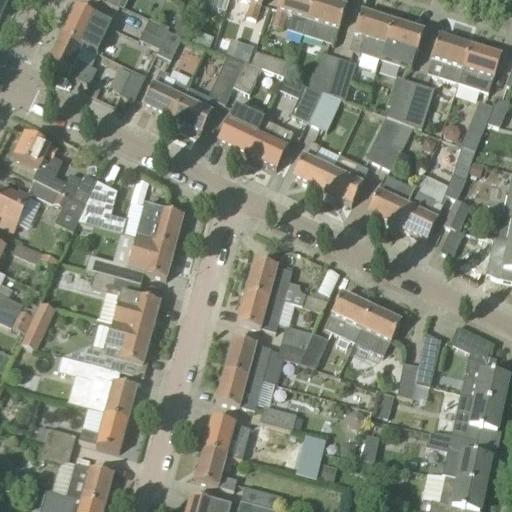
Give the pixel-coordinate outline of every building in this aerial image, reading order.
[(0,0),(0,22),(9,4),(0,0)] [(118,13),(122,4),(123,0),(87,0),(103,8),(104,6),(118,13)] [(231,0),(250,6),(246,21),(255,24),(259,9),(261,9),(263,0),(231,0)] [(287,34),(302,39),(314,1),(310,0),(280,0),(276,14),(277,14),(272,29),(282,32),(286,18),(292,20),(287,34)] [(345,11),(314,1),(302,39),(333,49),(337,34),(338,34),(345,11)] [(174,39),(180,42),(188,46),(192,36),(188,35),(196,12),(184,9),(176,31),(174,39)] [(60,40),(83,52),(96,59),(110,28),(97,22),(74,11),(60,40)] [(360,56),(381,62),(392,26),(360,16),(353,39),(355,39),(350,54),(359,57),(360,56)] [(163,43),(166,36),(169,31),(149,21),(143,34),(163,43)] [(392,26),(381,62),(380,64),(410,73),(414,58),(416,59),(423,36),(392,26)] [(163,43),(143,34),(138,45),(158,54),(163,43)] [(180,42),(174,39),(166,36),(163,43),(158,54),(156,59),(169,66),(180,42)] [(83,52),(60,40),(46,70),(88,90),(96,75),(76,65),(83,52)] [(469,50),(438,40),(430,64),(431,64),(427,79),(458,89),(469,50)] [(500,60),(469,50),(458,89),(487,98),(492,83),(493,83),(500,60)] [(255,56),(251,69),(260,73),(280,80),(285,68),(285,66),(255,56)] [(327,99),(338,63),(320,57),(308,93),(322,97),(327,99)] [(226,60),(215,84),(232,92),(244,67),(236,63),(226,60)] [(343,105),(355,69),(338,63),(327,99),(341,105),(343,105)] [(251,69),(244,67),(232,92),(247,99),(260,73),(251,69)] [(133,107),(141,89),(145,82),(130,75),(118,100),(133,107)] [(141,111),(170,125),(186,92),(173,86),(168,97),(161,94),(168,79),(159,75),(152,89),(141,111)] [(386,122),(403,128),(415,88),(395,82),(386,111),(389,112),(386,122)] [(415,88),(403,128),(420,135),(433,94),(415,88)] [(322,97),(308,93),(303,91),(290,119),(308,127),(322,97)] [(209,114),(213,105),(206,102),(186,92),(170,125),(200,139),(211,116),(209,114)] [(322,97),(308,127),(325,136),(339,104),(341,105),(327,99),(322,97)] [(492,112),(486,127),(498,133),(509,107),(496,102),(492,112)] [(460,151),(461,151),(473,156),(486,127),(492,112),(478,106),(460,151)] [(216,147),(246,161),(256,139),(263,125),(243,115),(234,110),(216,147)] [(380,170),(400,128),(384,122),(365,163),(380,170)] [(263,125),(256,139),(246,161),(275,175),(286,153),(285,152),(292,138),(263,125)] [(390,176),(412,132),(400,128),(380,170),(390,176)] [(52,164),(56,155),(24,140),(13,163),(36,175),(31,185),(33,186),(51,195),(60,199),(66,203),(72,205),(81,186),(69,180),(64,190),(53,185),(61,168),(52,164)] [(321,197),(336,166),(339,160),(310,146),(303,161),(302,160),(291,182),(321,197)] [(336,166),(321,197),(350,211),(361,188),(360,188),(367,173),(358,169),(355,175),(336,166)] [(464,185),(468,174),(455,168),(452,180),(443,200),(455,206),(464,185)] [(511,177),(502,218),(511,220),(511,177)] [(86,212),(97,187),(83,180),(81,186),(72,205),(85,211),(86,212)] [(366,218),(396,232),(406,210),(413,196),(385,182),(376,197),(366,218)] [(60,199),(51,195),(33,186),(27,198),(53,211),(53,209),(61,213),(62,213),(54,229),(71,238),(76,228),(78,229),(86,212),(85,211),(72,205),(66,203),(60,199)] [(97,187),(86,212),(78,229),(96,233),(121,239),(125,224),(110,220),(116,197),(97,187)] [(0,231),(13,238),(30,204),(17,197),(15,201),(0,193),(0,222),(2,223),(0,227),(0,231)] [(406,210),(396,232),(425,246),(436,225),(435,225),(442,210),(413,196),(406,210)] [(468,212),(454,205),(442,230),(450,234),(450,232),(457,235),(468,212)] [(182,222),(145,212),(143,211),(135,242),(173,254),(182,222)] [(450,234),(447,239),(439,257),(451,263),(463,238),(457,235),(450,232),(450,234)] [(173,254),(135,242),(126,274),(141,279),(165,285),(173,254)] [(511,248),(508,247),(492,244),(485,279),(495,284),(511,288),(511,286),(511,248)] [(57,265),(40,258),(35,268),(52,276),(57,265)] [(84,261),(83,275),(108,279),(110,265),(84,261)] [(287,288),(290,275),(253,265),(244,297),(279,307),(283,308),(283,306),(300,312),(321,319),(326,307),(325,306),(326,301),(311,297),(309,302),(303,300),(302,299),(300,298),(299,297),(299,296),(298,294),(298,293),(298,291),(287,288)] [(90,293),(107,298),(112,283),(94,279),(90,293)] [(111,329),(117,331),(150,340),(159,308),(136,302),(135,302),(117,297),(114,308),(117,309),(111,329)] [(279,307),(244,297),(236,329),(260,335),(260,333),(275,337),(278,328),(274,327),(279,307)] [(325,335),(353,348),(370,312),(340,298),(330,321),(331,321),(325,335)] [(28,331),(33,321),(35,317),(22,311),(6,304),(0,300),(0,317),(13,324),(28,331)] [(389,349),(400,326),(370,312),(353,348),(382,362),(388,348),(389,349)] [(24,339),(35,344),(44,326),(33,321),(28,331),(24,339)] [(28,331),(13,324),(10,332),(24,339),(28,331)] [(91,355),(87,369),(88,369),(119,378),(122,366),(142,371),(147,352),(149,353),(151,345),(149,344),(150,340),(117,331),(111,329),(103,358),(91,355)] [(280,349),(305,356),(313,339),(311,339),(284,332),(280,349)] [(424,338),(417,372),(414,390),(428,393),(440,346),(424,338)] [(305,356),(298,369),(314,374),(327,345),(313,339),(305,356)] [(223,375),(262,385),(270,355),(255,350),(231,344),(223,375)] [(489,352),(474,345),(471,359),(486,362),(489,353),(489,352)] [(276,363),(298,369),(305,356),(280,349),(276,363)] [(460,399),(474,403),(501,409),(507,382),(493,378),(496,364),(486,362),(471,359),(468,358),(464,378),(460,399)] [(61,362),(55,360),(51,376),(84,385),(88,369),(87,369),(61,362)] [(417,372),(402,369),(396,400),(411,405),(417,372)] [(262,385),(223,375),(214,407),(238,414),(239,412),(254,417),(262,385)] [(103,419),(127,426),(135,394),(111,388),(111,389),(97,385),(95,394),(109,398),(103,419)] [(474,403),(460,399),(457,399),(447,440),(452,441),(464,444),(476,447),(478,433),(481,434),(495,436),(501,409),(474,403)] [(386,423),(389,412),(378,409),(375,420),(386,423)] [(295,421),(262,412),(258,427),(291,436),(292,432),(299,434),(301,423),(295,421)] [(127,426),(103,419),(98,440),(83,436),(80,446),(95,450),(95,451),(119,457),(127,426)] [(245,448),(246,444),(249,434),(234,429),(210,423),(202,454),(226,461),(241,465),(245,448)] [(35,444),(44,447),(47,434),(38,431),(35,444)] [(74,441),(47,434),(44,447),(43,449),(70,457),(74,441)] [(476,447),(464,444),(452,441),(449,456),(461,458),(456,484),(484,490),(490,463),(475,460),(476,459),(473,459),(476,447)] [(66,471),(70,457),(43,449),(39,464),(66,471)] [(363,453),(360,466),(373,468),(375,456),(363,453)] [(226,461),(202,454),(193,486),(217,493),(217,492),(232,496),(234,486),(220,482),(226,461)] [(66,502),(103,511),(112,480),(88,474),(88,475),(74,471),(66,502)] [(428,511),(479,511),(484,490),(456,484),(443,481),(438,507),(430,506),(428,511)] [(276,511),(279,502),(243,492),(239,506),(260,511),(276,511)] [(103,511),(66,502),(56,500),(52,511),(103,511)] [(228,511),(189,501),(186,511),(260,511),(239,506),(237,511),(228,511)]
